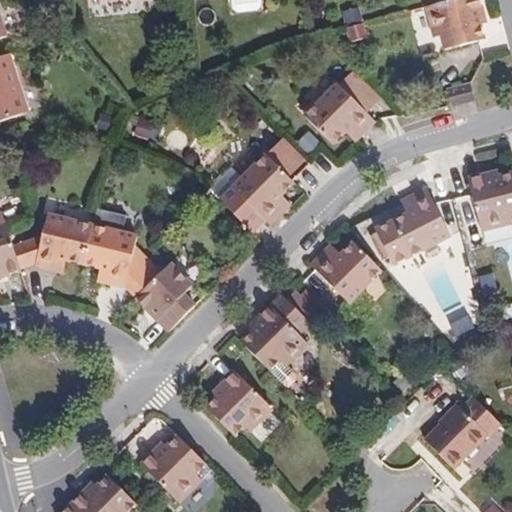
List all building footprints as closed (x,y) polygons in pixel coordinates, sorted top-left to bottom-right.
[(482,24),(480,18),(486,17),(481,0),(448,0),(428,5),(436,36),(442,35),(446,50),(485,40),(482,24)] [(350,41),(368,37),(364,22),(347,27),(350,41)] [(0,121),(30,112),(10,53),(0,56),(0,121)] [(381,101),(353,72),(341,85),(369,113),(381,101)] [(304,117),(333,146),(346,133),(352,127),(361,136),(376,121),(369,113),(341,85),(339,83),(304,117)] [(472,83),(448,89),(452,106),(476,100),(474,92),(472,83)] [(149,140),(155,123),(140,117),(134,135),(149,140)] [(346,133),(354,142),(361,136),(352,127),(346,133)] [(286,211),(277,201),(283,195),(295,183),(267,154),(234,187),(271,224),(286,211)] [(500,174),(498,166),(491,168),(493,176),(500,174)] [(511,171),(500,174),(493,176),(491,168),(467,174),(481,229),(511,223),(510,215),(511,214),(511,171)] [(451,236),(428,188),(409,197),(414,209),(407,213),(376,227),(393,264),(451,236)] [(286,211),(292,204),(283,195),(277,201),(286,211)] [(409,197),(401,201),(407,213),(414,209),(409,197)] [(89,243),(84,265),(100,269),(97,281),(125,288),(136,298),(162,271),(136,245),(138,236),(123,232),(126,218),(97,210),(94,225),(89,243)] [(0,278),(22,270),(13,245),(6,222),(2,212),(0,211),(0,278)] [(34,266),(57,271),(60,259),(68,261),(84,265),(89,243),(94,225),(48,214),(44,234),(13,245),(22,270),(34,266)] [(350,303),(383,270),(354,241),(341,254),(335,261),(325,251),(312,265),(350,303)] [(341,254),(332,244),(325,251),(335,261),(341,254)] [(162,271),(136,298),(170,332),(196,306),(184,295),(194,285),(172,262),(162,271)] [(318,312),(295,289),(286,298),(309,321),(318,312)] [(257,326),(252,331),(242,341),(271,371),(282,360),(286,364),(308,342),(299,332),(309,321),(286,298),(282,294),(254,322),(257,326)] [(458,380),(472,370),(462,356),(449,365),(458,380)] [(222,393),(217,398),(207,408),(236,438),(246,428),(250,432),(274,408),(236,370),(218,388),(222,393)] [(218,388),(213,393),(217,398),(222,393),(218,388)] [(454,469),(500,424),(474,397),(462,408),(458,404),(440,422),(442,424),(426,440),(454,469)] [(198,476),(208,465),(179,435),(168,447),(163,451),(159,447),(141,464),(179,502),(202,480),(198,476)] [(168,447),(164,442),(159,447),(163,451),(168,447)] [(129,511),(137,505),(108,475),(98,486),(93,491),(89,486),(62,511),(129,511)] [(98,486),(93,481),(89,486),(93,491),(98,486)]
